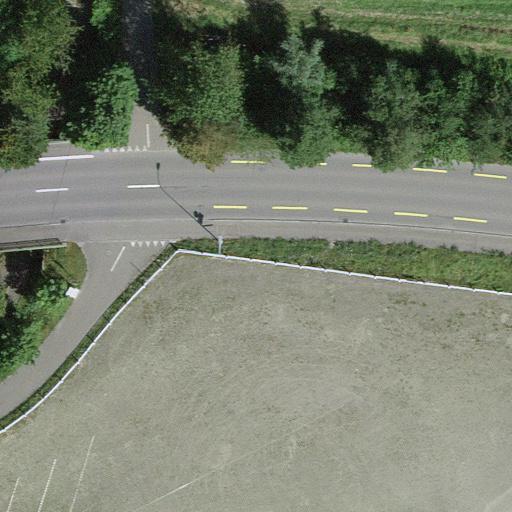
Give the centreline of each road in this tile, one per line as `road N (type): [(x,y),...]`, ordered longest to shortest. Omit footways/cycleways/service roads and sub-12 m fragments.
road 1 (secondary): [(511,204),(139,183),(0,196)]
road 2 (track): [(0,396),(27,378),(125,247),(139,183)]
road 3 (track): [(132,0),(139,183)]
